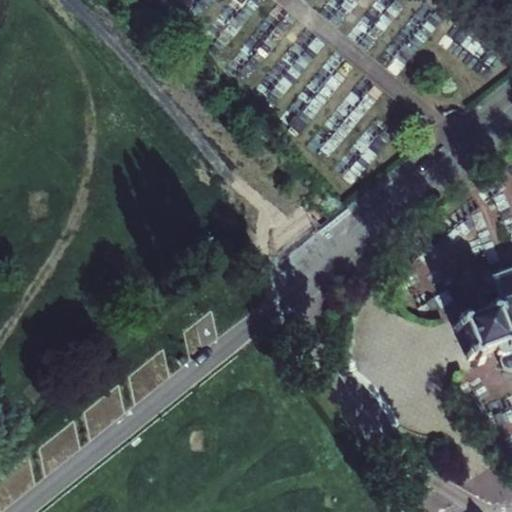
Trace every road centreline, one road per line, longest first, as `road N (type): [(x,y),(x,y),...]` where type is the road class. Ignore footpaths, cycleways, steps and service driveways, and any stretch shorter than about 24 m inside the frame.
road 1 (residential): [(485,510),(423,476),(351,408),(320,347),(305,281),(511,117)]
road 2 (track): [(67,0),(268,217),(288,295)]
